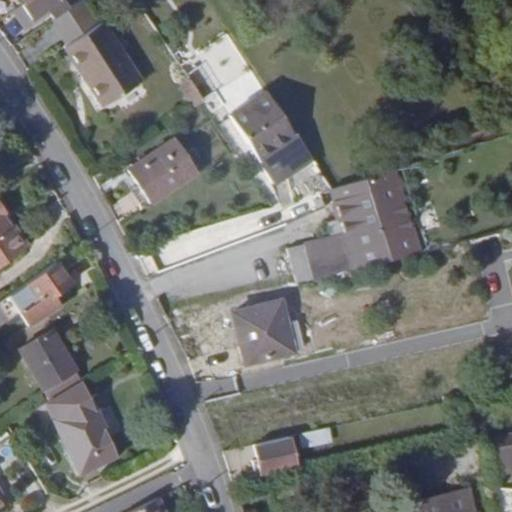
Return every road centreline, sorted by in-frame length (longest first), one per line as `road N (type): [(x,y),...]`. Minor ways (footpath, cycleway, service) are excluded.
road 1 (unclassified): [(221,453),(69,148),(0,43)]
road 2 (unclassified): [(100,511),(221,453)]
